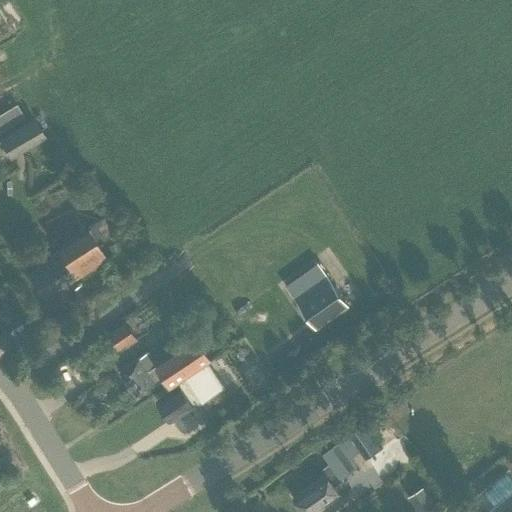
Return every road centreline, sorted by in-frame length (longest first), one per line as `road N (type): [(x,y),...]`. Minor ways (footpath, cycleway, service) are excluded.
road 1 (secondary): [(145,511),(511,281)]
road 2 (unclassified): [(91,511),(0,372)]
